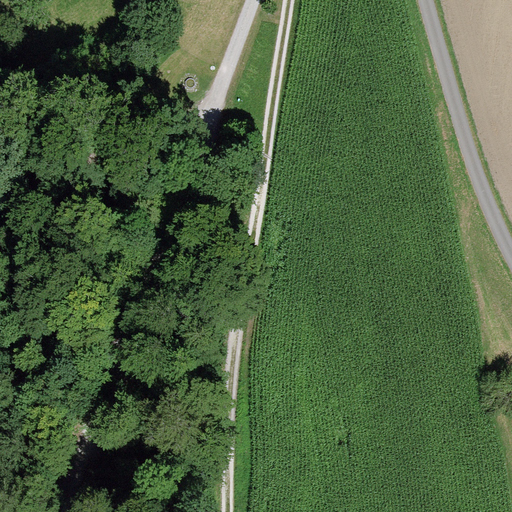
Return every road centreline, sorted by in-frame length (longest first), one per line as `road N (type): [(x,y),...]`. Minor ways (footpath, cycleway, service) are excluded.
road 1 (track): [(249,0),(66,468),(58,511)]
road 2 (track): [(235,511),(238,336),(288,0)]
road 3 (track): [(511,256),(483,202),(426,0)]
